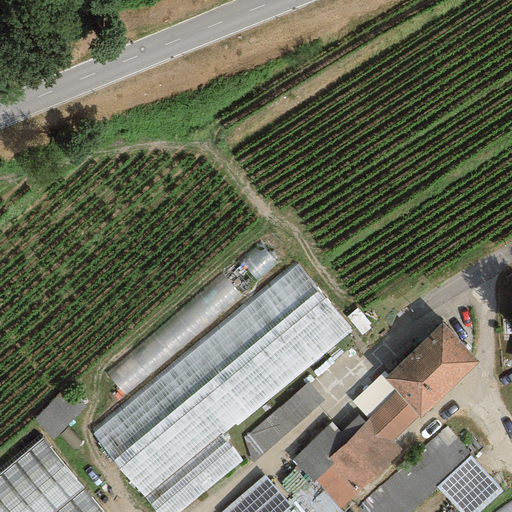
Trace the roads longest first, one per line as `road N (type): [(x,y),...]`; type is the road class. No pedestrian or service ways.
road 1 (tertiary): [(280,0),(0,121)]
road 2 (unclassified): [(511,252),(465,279),(370,360)]
